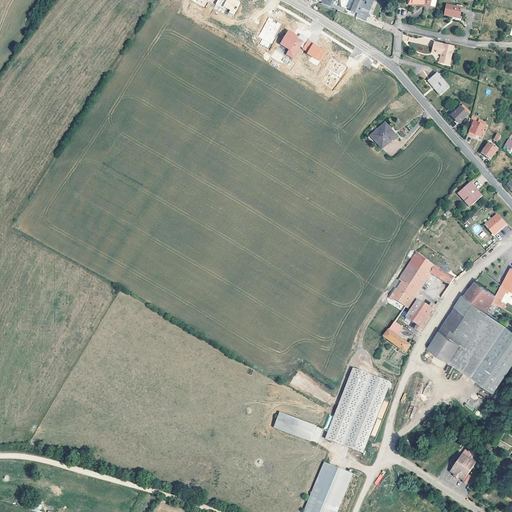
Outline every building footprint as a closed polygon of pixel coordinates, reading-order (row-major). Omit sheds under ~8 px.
[(234,17),(241,1),(237,0),(217,0),(214,8),(220,11),(221,6),(230,10),(228,14),(234,17)] [(335,12),(337,8),(331,6),(333,2),(333,3),(334,0),(320,0),(319,5),(335,12)] [(353,1),(348,13),(355,16),(354,19),(363,23),(365,17),(363,16),(366,10),(368,11),(372,3),(365,0),(360,0),(359,3),(353,1)] [(408,0),(408,5),(420,5),(419,9),(424,9),(424,5),(423,0),(408,0)] [(462,9),(446,5),(444,16),(451,18),(452,16),(460,19),(462,9)] [(341,14),(354,19),(355,16),(348,13),(342,11),(341,14)] [(259,44),(270,49),(282,24),(268,17),(258,37),(262,38),(259,44)] [(285,54),(293,59),(300,47),(302,48),(308,39),(300,34),(299,36),(288,30),(280,44),(288,49),(285,54)] [(301,51),(320,61),(326,50),(307,40),(301,51)] [(448,66),(453,48),(434,43),(432,53),(441,55),(439,64),(448,66)] [(436,86),(434,87),(440,95),(449,87),(439,74),(431,81),(436,86)] [(460,107),(452,116),(459,123),(468,114),(460,107)] [(484,127),(483,126),(474,123),(475,119),(476,118),(471,117),(469,126),(471,127),(468,135),(477,139),(478,136),(480,137),(484,127)] [(388,130),(390,129),(385,124),(371,136),(382,149),(395,138),(388,130)] [(488,144),(485,148),(484,147),(482,150),(483,151),(481,154),(490,160),(497,150),(488,144)] [(469,183),(481,197),(482,196),(471,182),(469,183)] [(459,192),(471,206),(481,197),(469,183),(459,192)] [(469,207),(471,206),(459,192),(457,194),(469,207)] [(485,225),(493,235),(505,225),(496,215),(485,225)] [(505,225),(493,235),(494,236),(506,226),(505,225)] [(408,308),(430,274),(435,267),(434,266),(432,265),(417,253),(388,296),(405,307),(400,314),(414,324),(412,327),(415,329),(414,331),(416,333),(418,331),(419,332),(422,328),(420,327),(433,310),(434,310),(436,306),(432,304),(430,307),(418,300),(411,310),(408,308)] [(450,285),(455,278),(435,267),(430,274),(450,285)] [(511,290),(511,267),(507,277),(503,285),(502,284),(496,294),(497,295),(496,296),(493,301),(503,308),(505,304),(500,301),(508,288),(511,290)] [(487,311),(493,301),(496,296),(476,281),(473,284),(464,295),(487,311)] [(448,285),(441,298),(444,300),(452,287),(448,285)] [(479,323),(487,311),(464,295),(463,294),(429,348),(449,361),(461,343),(451,337),(467,315),(479,323)] [(461,343),(449,361),(495,391),(511,363),(511,325),(487,311),(479,323),(467,315),(451,337),(461,343)] [(396,335),(402,327),(395,322),(383,336),(405,353),(410,346),(404,341),(405,340),(404,340),(403,341),(396,335)] [(353,368),(325,437),(361,453),(390,384),(353,368)] [(310,441),(316,426),(280,413),(275,427),(310,441)] [(468,459),(471,454),(465,450),(450,471),(455,475),(454,476),(457,478),(458,477),(463,481),(467,475),(475,464),(468,459)] [(336,511),(352,474),(323,462),(301,511),(336,511)] [(381,472),(374,483),(377,485),(384,474),(381,472)]
